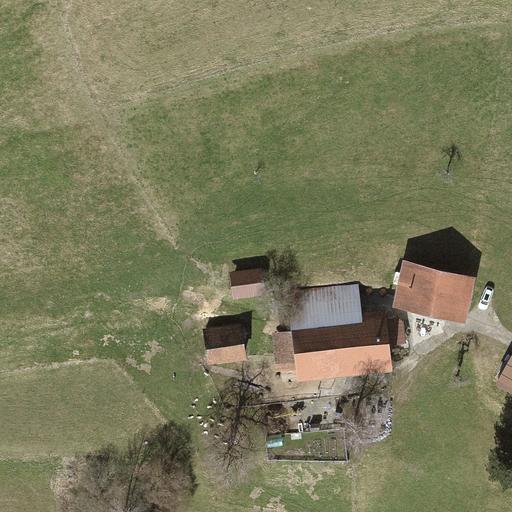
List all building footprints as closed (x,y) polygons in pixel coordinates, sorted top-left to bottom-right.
[(408,267),(399,310),(469,326),(478,282),(408,267)] [(236,276),(236,300),(264,300),(264,276),(236,276)] [(407,324),(391,325),(390,313),(364,315),(362,291),(291,297),(295,336),(279,337),(282,371),(303,369),(304,382),(395,374),(393,351),(409,350),(407,324)] [(208,337),(212,369),(249,364),(245,333),(208,337)] [(511,364),(499,388),(511,395),(511,364)]
